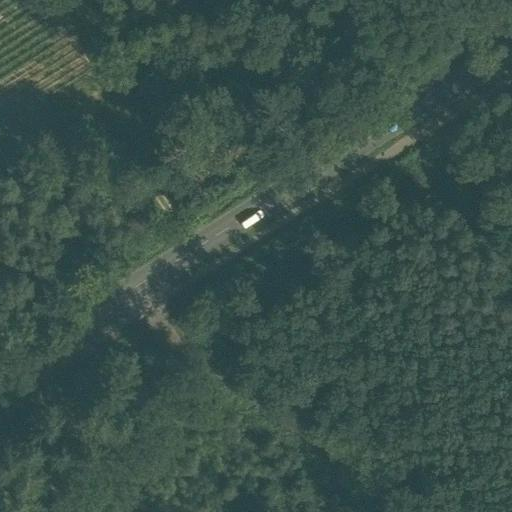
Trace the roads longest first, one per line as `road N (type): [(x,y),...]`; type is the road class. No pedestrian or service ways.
road 1 (primary): [(0,377),(373,135),(511,55)]
road 2 (track): [(132,289),(209,364),(412,511)]
road 3 (track): [(124,155),(0,195)]
